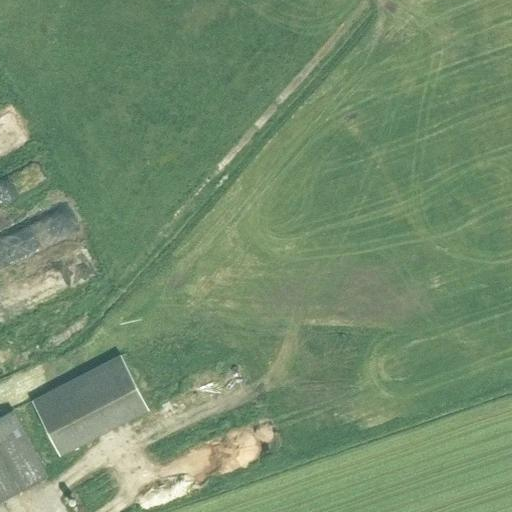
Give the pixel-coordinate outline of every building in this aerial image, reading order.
[(0,117),(0,132),(2,133),(2,136),(12,136),(13,118),(0,117)] [(60,455),(149,409),(121,354),(32,400),(60,455)] [(239,363),(239,373),(257,373),(257,363),(239,363)] [(150,377),(139,381),(145,395),(155,391),(150,377)] [(0,498),(14,495),(41,478),(43,478),(54,470),(51,459),(44,448),(28,452),(26,441),(36,434),(18,406),(6,409),(0,413),(0,498)]
